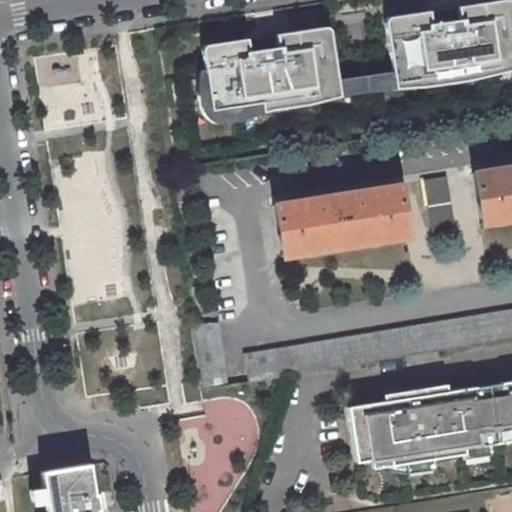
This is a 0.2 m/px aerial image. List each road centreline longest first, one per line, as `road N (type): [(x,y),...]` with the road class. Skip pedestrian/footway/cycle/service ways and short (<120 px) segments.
road 1 (residential): [(0,135),(47,414),(84,440),(123,448),(144,472),(149,511)]
road 2 (residential): [(145,0),(0,21)]
